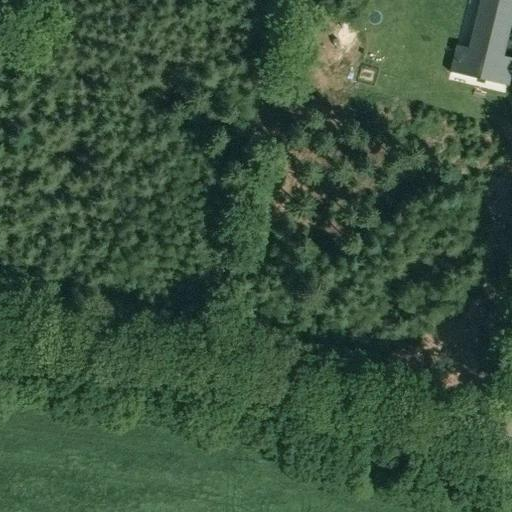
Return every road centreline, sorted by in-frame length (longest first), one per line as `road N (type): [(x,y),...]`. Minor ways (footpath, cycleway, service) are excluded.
road 1 (unclassified): [(505,471),(195,372),(0,354)]
road 2 (track): [(195,372),(299,6)]
